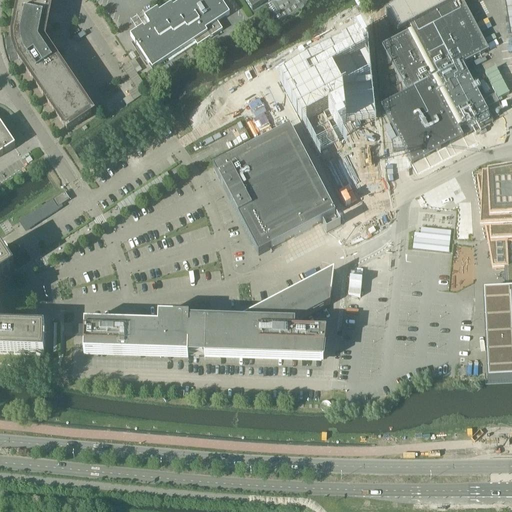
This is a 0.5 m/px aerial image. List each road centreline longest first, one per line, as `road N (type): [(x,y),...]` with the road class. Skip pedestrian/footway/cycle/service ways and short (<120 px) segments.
road 1 (secondary): [(0,463),(344,489)]
road 2 (secondary): [(301,464),(0,441)]
road 3 (secondary): [(511,473),(301,464)]
road 4 (secondary): [(344,489),(511,499)]
road 5 (residential): [(360,218),(477,156),(511,149)]
road 6 (residential): [(78,185),(0,68)]
